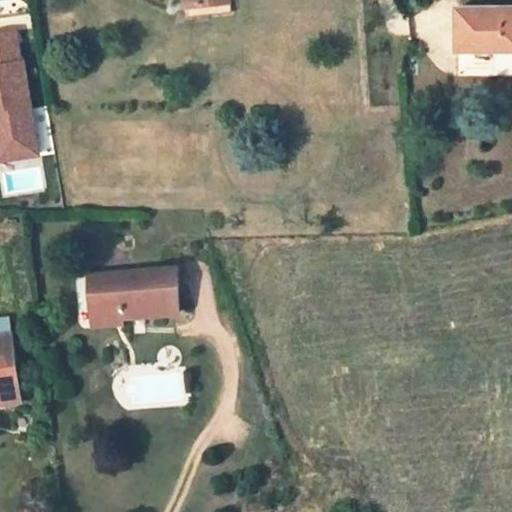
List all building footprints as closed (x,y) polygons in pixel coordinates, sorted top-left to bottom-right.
[(197,14),(195,0),(187,0),(189,15),(197,14)] [(195,0),(197,14),(232,11),(230,0),(195,0)] [(491,48),(511,47),(511,6),(459,7),(459,47),(491,48)] [(17,31),(0,33),(0,147),(38,141),(24,60),(22,61),(17,31)] [(511,69),(511,47),(491,48),(492,70),(511,69)] [(38,141),(0,147),(0,160),(40,153),(38,141)] [(93,308),(124,307),(124,316),(177,313),(176,269),(92,275),(93,308)] [(93,317),(124,316),(124,307),(93,308),(93,317)] [(0,399),(2,399),(4,408),(24,406),(14,333),(0,335),(0,399)]
